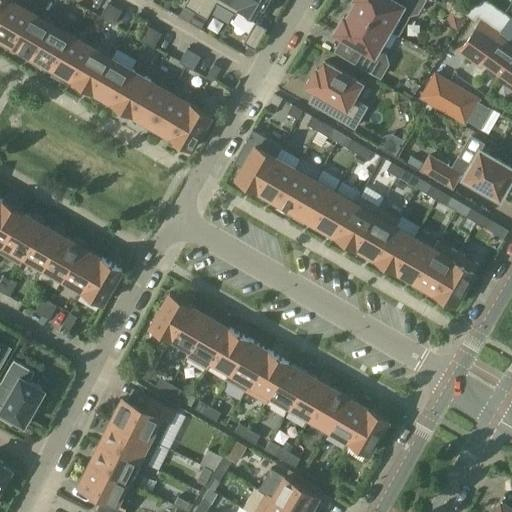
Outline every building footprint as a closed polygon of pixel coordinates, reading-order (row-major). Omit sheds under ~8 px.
[(33,11),(13,0),(12,0),(0,22),(0,36),(13,45),(33,11)] [(0,0),(0,22),(12,0),(0,0)] [(187,0),(185,5),(196,11),(202,0),(187,0)] [(202,0),(196,11),(190,22),(199,27),(205,17),(207,18),(216,2),(235,13),(242,0),(202,0)] [(242,0),(235,13),(236,13),(237,11),(256,21),(257,22),(263,12),(265,13),(270,4),(268,3),(269,0),(242,0)] [(356,0),(352,8),(389,29),(399,35),(409,17),(408,15),(418,12),(424,0),(356,0)] [(482,20),(460,51),(479,64),(481,60),(511,82),(511,51),(496,40),(501,33),(511,17),(487,0),(469,0),(462,11),(475,21),(478,17),(482,20)] [(107,20),(115,6),(108,2),(100,16),(107,20)] [(122,10),(115,6),(107,20),(114,24),(122,10)] [(347,17),(344,16),(335,31),(359,45),(351,59),(380,76),(387,63),(383,46),(380,44),(389,29),(352,8),(347,17)] [(31,60),(53,23),(33,11),(13,45),(32,56),(30,60),(31,60)] [(257,22),(256,21),(244,42),(255,48),(267,27),(257,22)] [(72,34),(53,23),(31,60),(41,66),(43,62),(53,68),(72,34)] [(140,39),(147,43),(155,29),(148,25),(140,39)] [(162,33),(155,29),(147,43),(154,47),(162,33)] [(72,34),(53,68),(73,79),(92,46),(72,34)] [(112,57),(92,46),(73,79),(93,91),(112,57)] [(194,52),(187,48),(179,62),(186,66),(194,52)] [(201,56),(194,52),(186,66),(193,70),(201,56)] [(132,69),(112,57),(93,91),(113,102),(132,69)] [(354,126),(367,106),(355,99),(353,93),(360,81),(325,61),(319,70),(317,68),(307,84),(335,100),(329,112),(354,126)] [(206,77),(213,81),(221,67),(214,63),(206,77)] [(132,69),(113,102),(132,113),(151,80),(132,69)] [(435,74),(422,96),(464,120),(466,118),(480,126),(491,109),(477,100),(478,98),(462,89),(465,85),(452,77),(449,82),(435,74)] [(171,91),(151,80),(132,113),(152,125),(171,91)] [(152,125),(172,136),(191,103),(171,91),(152,125)] [(269,101),(278,106),(283,98),(274,93),(269,101)] [(212,115),(191,103),(172,136),(192,148),(212,115)] [(303,110),(292,104),(287,112),(298,118),(303,110)] [(307,124),(318,130),(323,121),(312,115),(307,124)] [(323,121),(318,130),(328,136),(333,127),(323,121)] [(253,128),(233,162),(242,167),(236,177),(257,189),(276,156),(282,145),(253,128)] [(347,147),(357,153),(362,144),(352,138),(347,147)] [(381,141),(379,146),(395,155),(398,150),(381,141)] [(367,159),(372,150),(362,144),(357,153),(367,159)] [(511,166),(480,148),(471,163),(459,156),(452,168),(430,155),(421,170),(452,187),(460,174),(464,176),(464,177),(500,198),(504,192),(508,192),(511,185),(511,166)] [(411,155),(407,162),(419,169),(423,162),(411,155)] [(296,167),(276,156),(257,189),(277,201),(296,167)] [(296,167),(277,201),(296,212),(293,216),(294,216),(316,179),(322,168),(302,157),(296,167)] [(387,170),(397,176),(402,167),(392,161),(387,170)] [(397,176),(393,183),(403,189),(407,182),(412,173),(402,167),(397,176)] [(316,224),(336,190),(316,179),(294,216),(304,222),(306,218),(316,224)] [(426,193),(437,199),(442,190),(431,184),(426,193)] [(356,202),(336,190),(316,224),(337,235),(356,202)] [(447,205),(452,196),(442,190),(437,199),(447,205)] [(356,202),(337,235),(356,247),(380,206),(360,195),(356,202)] [(0,249),(23,211),(3,199),(0,204),(0,242),(2,244),(0,247),(0,249)] [(376,258),(399,218),(380,206),(356,247),(376,258)] [(466,215),(476,221),(481,213),(471,207),(466,215)] [(23,211),(0,249),(0,251),(19,263),(45,218),(35,213),(32,217),(23,211)] [(491,219),(481,213),(476,221),(486,227),(491,219)] [(53,228),(43,223),(46,219),(45,218),(19,263),(20,263),(24,256),(43,267),(65,230),(55,224),(53,228)] [(400,218),(399,218),(376,258),(396,269),(415,236),(396,225),(400,218)] [(503,226),(498,234),(504,238),(509,229),(503,226)] [(72,240),(63,235),(66,230),(65,230),(43,267),(63,278),(85,241),(75,236),(72,240)] [(439,241),(438,240),(434,247),(415,236),(396,269),(415,281),(439,241)] [(85,241),(63,278),(83,290),(102,257),(83,246),(86,242),(85,241)] [(458,252),(439,241),(415,281),(435,292),(458,252)] [(458,252),(435,292),(436,293),(456,304),(475,271),(479,264),(458,252)] [(123,269),(102,257),(83,290),(104,302),(123,269)] [(0,279),(0,290),(2,291),(10,278),(4,274),(0,279)] [(10,278),(2,291),(9,295),(17,282),(10,278)] [(170,292),(151,325),(171,337),(191,304),(170,292)] [(35,310),(42,314),(50,301),(43,297),(35,310)] [(42,314),(38,321),(44,325),(48,318),(49,318),(57,305),(50,301),(42,314)] [(210,315),(191,304),(171,337),(190,348),(186,355),(187,356),(210,315)] [(62,326),(69,330),(77,316),(70,312),(62,326)] [(230,327),(210,315),(187,356),(207,367),(230,327)] [(212,361),(229,371),(226,378),(227,378),(250,338),(230,327),(207,367),(208,367),(212,361)] [(227,378),(246,390),(269,350),(250,338),(227,378)] [(0,340),(0,366),(11,347),(0,340)] [(289,361),(269,350),(246,390),(266,401),(289,361)] [(13,420),(24,426),(30,415),(33,417),(40,405),(37,403),(44,391),(29,382),(34,372),(13,360),(0,383),(12,390),(0,410),(0,417),(11,424),(13,420)] [(266,401),(267,402),(271,395),(290,406),(309,373),(289,361),(266,401)] [(136,374),(146,380),(151,371),(141,366),(136,374)] [(290,406),(310,417),(332,380),(322,374),(319,378),(309,373),(290,406)] [(161,377),(156,385),(166,391),(171,383),(161,377)] [(332,380),(310,417),(330,429),(349,395),(330,385),(332,380)] [(171,383),(166,391),(177,397),(182,389),(171,383)] [(330,429),(349,440),(369,407),(349,395),(330,429)] [(111,421),(158,444),(176,408),(152,396),(146,408),(123,397),(111,421)] [(200,400),(195,408),(206,414),(211,406),(200,400)] [(211,406),(206,414),(216,420),(221,412),(211,406)] [(389,419),(369,407),(349,440),(370,452),(389,419)] [(111,421),(100,442),(147,466),(148,464),(158,444),(111,421)] [(245,437),(250,428),(240,422),(235,431),(245,437)] [(250,428),(245,437),(256,443),(260,434),(250,428)] [(100,442),(90,464),(136,487),(138,484),(147,466),(100,442)] [(285,460),(290,451),(280,445),(275,454),(285,460)] [(208,449),(201,463),(214,470),(222,456),(208,449)] [(285,460),(296,466),(300,457),(290,451),(285,460)] [(224,454),(218,464),(226,470),(232,460),(224,454)] [(0,488),(11,470),(2,464),(3,462),(0,459),(0,488)] [(102,495),(96,507),(105,511),(123,511),(136,487),(90,464),(79,484),(102,495)] [(218,464),(211,475),(220,480),(226,470),(218,464)] [(229,465),(227,469),(237,475),(240,471),(229,465)] [(204,466),(197,481),(205,485),(207,482),(212,470),(204,466)] [(319,468),(314,477),(325,483),(329,474),(319,468)] [(325,483),(335,489),(340,480),(329,474),(325,483)] [(266,492),(266,493),(298,511),(315,511),(317,509),(313,506),(320,495),(285,475),(273,496),(266,492)] [(298,511),(266,493),(254,511),(298,511)] [(178,496),(174,504),(186,510),(190,501),(178,496)] [(204,498),(197,508),(203,511),(205,511),(212,503),(204,498)] [(511,511),(511,507),(501,501),(495,511),(511,511)]
